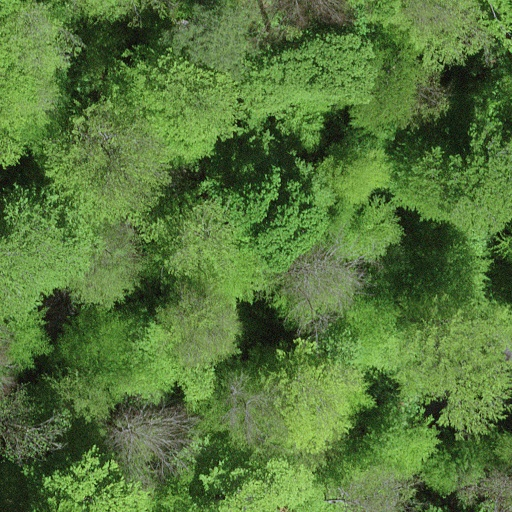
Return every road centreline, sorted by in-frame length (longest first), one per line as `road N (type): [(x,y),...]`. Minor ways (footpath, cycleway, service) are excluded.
road 1 (track): [(200,0),(191,94),(165,145),(147,216),(8,376),(0,410)]
road 2 (track): [(370,511),(457,395),(511,351)]
